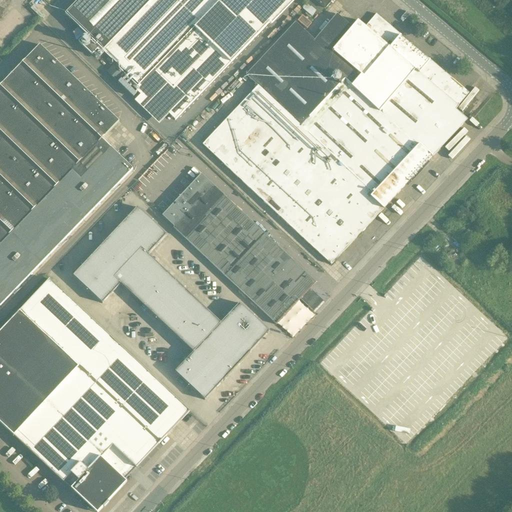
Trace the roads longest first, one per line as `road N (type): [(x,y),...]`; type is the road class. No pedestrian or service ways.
road 1 (tertiary): [(143,511),(511,119)]
road 2 (tertiary): [(511,90),(408,0)]
